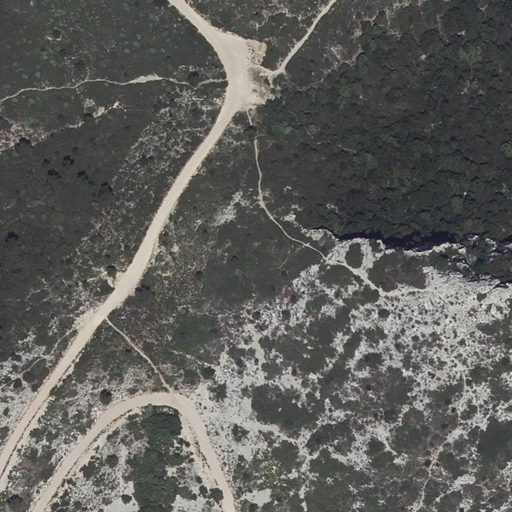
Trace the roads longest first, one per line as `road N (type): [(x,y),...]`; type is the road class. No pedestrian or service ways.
road 1 (track): [(0,470),(43,392),(145,254),(235,96),(236,69)]
road 2 (track): [(231,511),(183,406),(146,399),(108,418),(41,511)]
